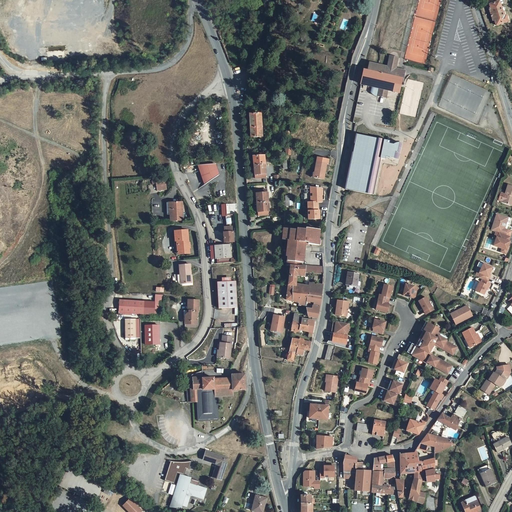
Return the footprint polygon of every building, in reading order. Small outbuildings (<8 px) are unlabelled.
[(487,10),(490,21),(493,20),(495,25),(504,22),(503,17),(505,16),(502,6),(499,7),(498,2),(488,5),(489,9),(487,10)] [(101,24),(100,32),(109,34),(111,27),(101,24)] [(368,70),(402,77),(404,77),(405,70),(396,68),(397,60),(389,58),(388,66),(370,63),(368,70)] [(399,92),(402,77),(368,70),(364,70),(361,84),(374,87),(388,89),(399,92)] [(379,93),(387,95),(388,89),(374,87),(372,93),(373,94),(374,94),(374,95),(375,95),(376,96),(377,96),(378,96),(379,93)] [(249,114),(250,128),(261,128),(260,113),(249,114)] [(259,141),(262,140),(261,128),(250,128),(250,138),(259,137),(259,141)] [(403,143),(400,142),(398,152),(395,151),(394,158),(399,159),(403,143)] [(252,156),(253,165),(264,164),(263,156),(262,156),(262,152),(253,153),(253,156),(252,156)] [(213,162),(197,163),(204,182),(217,174),(213,162)] [(264,164),(253,165),(253,166),(254,174),(255,174),(255,178),(264,177),(264,174),(265,174),(264,164)] [(326,167),(316,166),(315,172),(314,177),(324,179),(326,167)] [(167,190),(166,179),(156,181),(157,191),(167,190)] [(502,203),(510,206),(511,200),(511,187),(507,186),(504,195),(500,194),(498,201),(502,203)] [(322,188),(311,187),(311,202),(318,201),(322,201),(322,188)] [(255,193),(256,201),(267,201),(266,192),(265,192),(265,188),(256,189),(256,193),(255,193)] [(181,199),(165,200),(166,211),(169,211),(169,217),(182,216),(181,199)] [(267,201),(256,201),(256,203),(257,211),(258,211),(258,215),(267,215),(267,210),(268,210),(267,201)] [(308,202),(308,219),(320,219),(319,210),(318,201),(311,202),(308,202)] [(511,219),(508,218),(498,214),(492,231),(496,233),(500,234),(506,236),(508,231),(504,230),(504,229),(506,225),(508,225),(510,225),(511,220),(511,219)] [(225,232),(224,232),(225,241),(233,241),(233,226),(225,227),(225,232)] [(286,265),(290,265),(301,265),(302,259),(303,259),(303,255),(302,255),(303,250),(304,251),(305,245),(308,245),(308,243),(318,244),(318,239),(319,229),(306,227),(305,228),(298,228),(297,229),(284,228),(283,238),(287,239),(289,239),(289,244),(286,243),(285,248),(288,249),(288,255),(286,265)] [(174,228),(174,238),(177,238),(177,248),(187,247),(186,228),(174,228)] [(506,254),(510,243),(509,242),(510,237),(506,236),(500,234),(499,238),(498,240),(497,239),(494,247),(502,249),(501,253),(506,254)] [(175,252),(188,251),(187,247),(177,248),(177,238),(174,238),(175,252)] [(230,244),(214,245),(214,246),(215,258),(219,258),(219,263),(231,262),(235,262),(235,259),(231,259),(231,257),(230,244)] [(304,273),(323,273),(323,264),(305,263),(304,265),(304,273)] [(188,264),(178,265),(179,277),(180,282),(189,282),(188,264)] [(482,279),(485,280),(488,282),(490,278),(489,277),(493,268),(485,264),(480,273),(482,274),(480,276),(480,278),(482,279)] [(287,284),(296,285),(297,272),(304,273),(304,265),(301,265),(290,265),(287,281),(287,284)] [(350,271),(348,284),(358,286),(360,273),(350,271)] [(484,295),(488,287),(489,287),(491,283),(488,282),(485,280),(483,283),(483,284),(480,282),(476,291),(484,295)] [(218,282),(219,308),(237,307),(236,281),(231,281),(222,281),(218,282)] [(306,305),(306,301),(307,295),(295,294),(296,285),(287,284),(285,299),(299,301),(298,304),(306,305)] [(307,295),(321,295),(322,284),(310,284),(310,286),(296,285),(295,294),(307,295)] [(382,296),(381,299),(389,301),(390,298),(392,299),(394,288),(386,286),(384,296),(382,296)] [(416,288),(408,286),(405,297),(413,299),(414,297),(417,298),(419,290),(416,289),(416,288)] [(161,313),(163,292),(155,291),(153,312),(161,313)] [(314,305),(320,305),(321,302),(322,296),(321,295),(307,295),(306,301),(313,301),(314,305)] [(143,297),(117,296),(117,309),(142,310),(143,297)] [(197,298),(187,298),(187,308),(187,311),(186,311),(183,313),(183,317),(183,319),(189,319),(189,322),(193,321),(194,315),(195,315),(195,309),(197,309),(197,298)] [(349,301),(338,299),(336,315),(347,316),(349,301)] [(389,301),(381,299),(378,310),(389,313),(391,305),(388,305),(389,301)] [(428,299),(421,303),(426,312),(427,315),(435,311),(433,308),(428,299)] [(293,313),(297,314),(298,306),(291,305),(290,313),(293,313)] [(313,306),(313,308),(306,308),(308,316),(316,317),(319,307),(313,306)] [(468,306),(451,315),(456,324),(463,320),(464,322),(473,317),(468,306)] [(284,317),(273,315),(271,323),(272,324),(271,329),(281,331),(284,317)] [(292,321),(301,323),(302,319),(301,319),(297,318),(297,316),(293,315),(292,321)] [(134,335),(134,316),(123,316),(123,335),(134,335)] [(307,327),(306,330),(307,331),(313,332),(313,331),(314,326),(315,321),(302,319),(301,323),(300,325),(307,327)] [(307,327),(300,325),(301,323),(292,321),(290,330),(296,331),(296,329),(306,330),(307,327)] [(350,323),(334,321),(332,332),(348,335),(350,323)] [(376,329),(375,332),(383,334),(384,331),(385,331),(387,323),(377,321),(376,325),(375,329),(376,329)] [(436,367),(449,375),(454,367),(433,356),(433,355),(431,354),(433,351),(431,350),(432,348),(434,348),(436,345),(454,356),(458,348),(448,342),(447,341),(449,339),(441,335),(439,334),(441,330),(427,323),(423,331),(425,332),(420,340),(417,346),(411,343),(406,352),(428,364),(428,363),(436,368),(436,367)] [(159,326),(145,326),(145,345),(159,345),(159,326)] [(481,343),(477,335),(473,328),(463,334),(467,340),(471,348),(481,343)] [(222,350),(221,357),(232,358),(234,336),(224,335),(224,343),(221,342),(220,350),(222,350)] [(372,344),(371,348),(379,350),(380,347),(383,348),(384,340),(374,337),(373,338),(372,344)] [(303,341),(298,340),(291,338),(289,347),(288,350),(286,359),(291,360),(294,353),(296,353),(297,348),(303,349),(310,350),(311,342),(303,341)] [(328,344),(325,360),(332,361),(335,346),(328,344)] [(379,350),(371,348),(370,352),(373,352),(370,363),(378,364),(381,354),(378,353),(379,350)] [(409,365),(398,360),(397,364),(395,364),(393,368),(405,374),(409,365)] [(504,379),(506,380),(509,376),(511,372),(510,364),(498,367),(499,369),(496,373),(495,373),(490,380),(488,379),(482,389),(490,394),(496,384),(499,386),(500,384),(504,379)] [(364,369),(361,381),(370,383),(370,379),(373,379),(375,372),(364,369)] [(203,371),(194,374),(193,375),(192,376),(192,377),(192,378),(192,379),(193,380),(194,381),(196,380),(195,377),(196,377),(204,376),(203,371)] [(217,418),(216,396),(234,395),(234,390),(246,390),(247,390),(246,375),(246,374),(233,375),(234,378),(216,379),(216,378),(209,378),(209,377),(204,378),(204,380),(196,380),(194,381),(195,386),(188,386),(189,402),(200,401),(201,419),(217,418)] [(335,392),(337,377),(327,376),(325,391),(335,392)] [(448,381),(441,377),(439,382),(446,385),(448,381)] [(403,385),(391,380),(387,391),(399,396),(403,385)] [(439,382),(435,380),(430,389),(436,392),(439,394),(437,397),(434,395),(428,406),(435,410),(441,399),(442,400),(444,396),(441,394),(446,385),(439,382)] [(370,383),(361,381),(360,383),(358,383),(356,391),(367,393),(370,383)] [(410,404),(413,394),(410,393),(410,391),(408,390),(405,398),(404,402),(410,404)] [(398,396),(386,391),(384,395),(386,396),(384,400),(395,404),(398,396)] [(328,406),(310,405),(309,411),(309,419),(327,420),(328,406)] [(442,413),(437,419),(445,424),(456,430),(458,427),(458,424),(460,421),(462,419),(468,410),(460,405),(454,413),(450,418),(445,415),(442,413)] [(385,422),(382,421),(379,421),(374,420),(372,434),(383,436),(385,422)] [(406,430),(419,434),(427,422),(421,420),(420,423),(410,420),(406,430)] [(357,431),(368,433),(369,425),(358,423),(357,431)] [(395,428),(393,437),(399,438),(401,429),(395,428)] [(444,439),(427,433),(421,442),(436,448),(445,447),(444,439)] [(492,439),(494,444),(494,449),(498,448),(494,440),(503,437),(504,440),(506,439),(503,434),(492,439)] [(333,437),(317,436),(316,449),(332,447),(333,437)] [(511,449),(506,439),(504,440),(503,437),(494,440),(498,448),(494,449),(498,457),(511,449)] [(436,454),(456,445),(455,441),(452,442),(453,440),(444,439),(445,447),(436,448),(436,454)] [(436,448),(421,442),(416,451),(436,454),(436,448)] [(229,458),(208,450),(204,458),(218,463),(213,477),(221,480),(229,458)] [(414,463),(414,473),(424,471),(421,462),(419,462),(417,454),(416,451),(415,453),(406,454),(407,464),(414,463)] [(406,454),(400,454),(401,473),(414,473),(414,463),(407,464),(406,454)] [(357,462),(357,458),(345,455),(345,457),(344,464),(343,471),(344,478),(355,477),(356,470),(362,471),(362,462),(357,462)] [(388,463),(388,470),(388,472),(385,472),(384,478),(390,478),(394,475),(395,475),(395,461),(392,455),(387,456),(388,463)] [(374,463),(373,471),(381,472),(382,469),(380,468),(381,464),(388,463),(387,456),(374,458),(374,463)] [(189,469),(191,461),(184,462),(178,462),(171,461),(165,480),(174,483),(178,472),(181,473),(184,474),(186,468),(189,469)] [(329,480),(334,480),(334,464),(319,464),(320,477),(329,477),(329,480)] [(495,483),(487,465),(477,470),(486,488),(495,483)] [(368,491),(371,471),(362,471),(356,470),(355,477),(355,479),(353,478),(353,482),(355,482),(354,490),(361,490),(368,491)] [(384,478),(385,472),(381,472),(373,471),(372,482),(371,491),(377,492),(381,492),(395,495),(395,487),(390,487),(390,485),(384,484),(385,483),(383,482),(383,478),(384,478)] [(425,471),(424,471),(414,473),(415,477),(414,479),(413,483),(410,498),(409,499),(414,501),(418,502),(420,492),(421,485),(421,481),(425,480),(426,480),(425,474),(425,471)] [(426,480),(425,480),(425,481),(425,484),(434,482),(434,480),(439,480),(439,476),(435,476),(434,471),(425,474),(426,480)] [(314,472),(305,472),(304,480),(304,487),(314,487),(314,489),(319,489),(319,482),(314,482),(314,472)] [(178,481),(180,482),(181,477),(187,478),(187,480),(190,481),(191,477),(184,474),(181,473),(178,481)] [(180,482),(178,481),(174,496),(176,496),(175,499),(176,501),(178,502),(183,503),(188,505),(191,493),(200,495),(200,496),(201,496),(202,495),(203,495),(204,494),(205,493),(206,492),(206,490),(206,489),(206,487),(205,486),(204,486),(204,485),(203,485),(199,483),(200,479),(191,477),(190,481),(187,480),(187,478),(181,477),(180,482)] [(399,479),(396,479),(398,495),(398,497),(402,497),(404,480),(399,479)] [(470,510),(470,511),(479,511),(478,510),(482,509),(475,494),(461,501),(466,511),(470,510)] [(176,496),(174,496),(171,503),(182,506),(183,503),(178,502),(176,501),(175,499),(176,496)] [(256,496),(255,501),(252,511),(256,511),(263,511),(265,505),(263,505),(265,499),(261,498),(256,496)] [(301,497),(301,505),(310,505),(310,504),(310,501),(310,496),(301,497)] [(141,511),(130,500),(123,506),(128,511),(141,511)]
